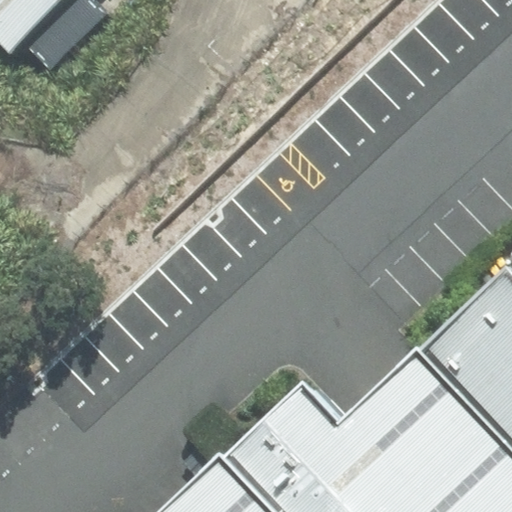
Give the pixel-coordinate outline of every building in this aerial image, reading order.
[(70,0),(0,0),(0,48),(8,57),(70,0)] [(0,299),(13,288),(0,273),(0,299)] [(417,373),(511,473),(511,300),(503,291),(417,373)] [(220,481),(249,511),(511,511),(511,473),(417,373),(414,371),(337,443),(301,405),(220,481)] [(249,511),(220,481),(217,478),(180,511),(249,511)]
